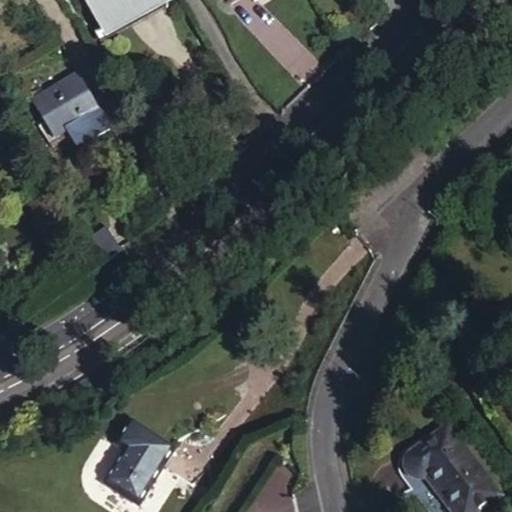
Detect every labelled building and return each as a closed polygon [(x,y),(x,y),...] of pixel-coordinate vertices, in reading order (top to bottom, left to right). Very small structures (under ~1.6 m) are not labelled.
[(89,0),(94,8),(108,0),(89,0)] [(68,136),(100,117),(80,83),(36,110),(56,143),(68,136)] [(116,136),(104,115),(100,117),(68,136),(71,141),(86,142),(96,143),(106,140),(116,136)] [(48,227),(68,214),(53,188),(31,201),(48,227)] [(451,429),(411,459),(411,461),(409,463),(408,465),(408,468),(409,473),(414,480),(417,482),(421,483),(425,482),(429,481),(452,511),(486,511),(503,499),(451,429)] [(120,511),(149,456),(104,432),(93,454),(105,460),(86,496),(117,511),(120,511)]
